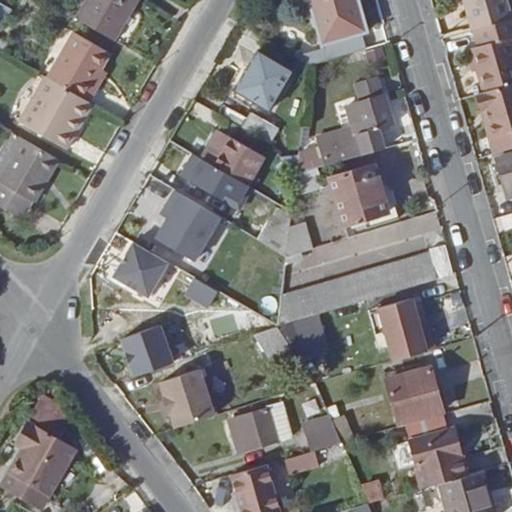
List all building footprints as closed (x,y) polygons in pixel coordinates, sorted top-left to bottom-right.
[(89,0),(78,20),(115,41),(138,0),(89,0)] [(310,0),(324,48),(296,58),(310,67),(368,50),(363,33),(368,32),(358,0),(310,0)] [(511,21),(506,0),(464,0),(474,32),(475,31),(511,21)] [(511,21),(475,31),(480,47),(473,49),(485,92),(511,84),(511,21)] [(77,34),(51,78),(91,102),(100,87),(95,84),(102,70),(112,54),(77,34)] [(296,72),(259,50),(234,92),(271,114),(296,72)] [(13,62),(3,56),(0,59),(0,66),(7,71),(13,62)] [(95,84),(100,87),(108,73),(102,70),(95,84)] [(51,78),(48,76),(21,122),(69,149),(78,134),(73,131),(79,120),(84,123),(95,104),(91,102),(51,78)] [(357,84),(363,102),(385,95),(379,77),(357,84)] [(511,84),(485,92),(478,94),(495,155),(496,155),(511,150),(511,84)] [(314,151),(299,155),(297,175),(319,168),(324,167),(386,149),(380,129),(394,125),(385,95),(363,102),(348,107),(354,129),(316,140),(321,161),(317,162),(314,151)] [(302,106),(290,104),(289,116),(301,117),(302,106)] [(242,129),(269,144),(278,130),(251,114),(242,129)] [(78,134),(84,123),(79,120),(73,131),(78,134)] [(265,157),(218,131),(209,146),(220,153),(213,166),(235,179),(247,186),(265,157)] [(0,156),(0,181),(0,182),(25,140),(13,133),(0,156)] [(60,160),(25,140),(0,182),(36,202),(60,160)] [(511,150),(496,155),(507,193),(511,191),(511,150)] [(213,166),(200,159),(186,183),(221,203),(235,179),(213,166)] [(376,166),(330,180),(345,226),(390,213),(376,166)] [(324,188),(319,168),(297,175),(293,208),(319,201),(316,190),(324,188)] [(0,207),(24,222),(36,202),(0,182),(0,207)] [(221,219),(176,192),(168,206),(175,210),(157,239),(195,262),(221,219)] [(287,255),(291,218),(278,211),(259,242),(286,258),(287,255)] [(167,263),(133,243),(113,276),(147,296),(167,263)] [(281,299),(277,327),(437,280),(428,253),(291,293),(292,296),(281,299)] [(217,291),(195,278),(185,295),(208,308),(217,291)] [(411,298),(376,308),(391,362),(435,349),(431,336),(423,338),(411,298)] [(200,318),(209,347),(256,331),(246,302),(200,318)] [(311,325),(299,329),(303,339),(315,335),(311,325)] [(120,339),(133,378),(173,365),(160,326),(120,339)] [(299,359),(277,327),(255,335),(271,358),(279,353),(288,366),(299,359)] [(321,355),(307,360),(315,381),(330,375),(321,355)] [(400,427),(406,425),(444,414),(431,367),(387,379),(400,427)] [(213,417),(199,371),(160,383),(164,398),(162,399),(167,416),(170,415),(174,429),(213,417)] [(279,408),(288,437),(303,433),(293,400),(276,405),(278,408),(279,408)] [(249,418),(259,447),(288,437),(279,408),(278,408),(249,418)] [(342,441),(353,436),(345,414),(333,419),(342,441)] [(304,424),(312,453),(318,451),(342,444),(330,417),(304,424)] [(25,449),(2,487),(42,510),(76,449),(31,423),(17,445),(25,449)] [(441,484),(467,476),(462,458),(456,459),(448,430),(409,441),(391,446),(398,470),(416,465),(423,489),(441,484)] [(312,453),(287,460),(291,475),(319,467),(318,463),(321,463),(318,451),(312,453)] [(281,511),(269,465),(232,476),(242,511),(281,511)] [(467,476),(441,484),(448,511),(493,511),(482,472),(467,476)] [(367,502),(383,499),(381,481),(364,483),(367,502)]
